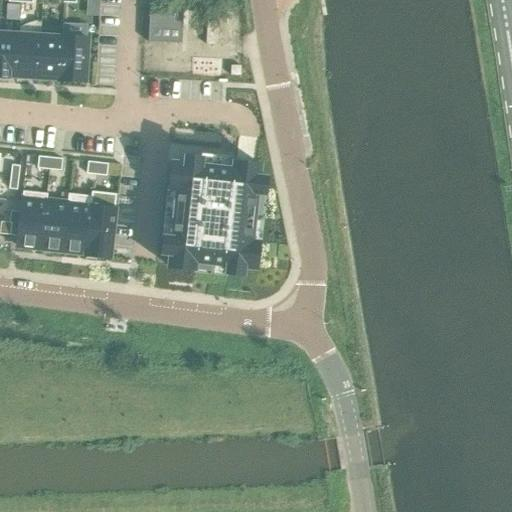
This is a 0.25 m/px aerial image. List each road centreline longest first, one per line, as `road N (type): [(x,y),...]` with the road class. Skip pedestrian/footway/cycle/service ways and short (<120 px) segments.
road 1 (tertiary): [(294,306),(309,290),(314,253),(264,0)]
road 2 (tertiary): [(0,292),(229,319),(294,306)]
road 3 (residential): [(0,111),(126,123),(231,114),(248,132),(246,162)]
road 4 (tertiary): [(365,511),(327,352),(294,306)]
